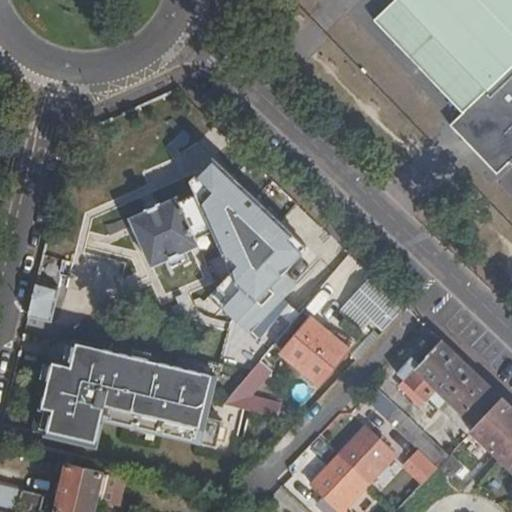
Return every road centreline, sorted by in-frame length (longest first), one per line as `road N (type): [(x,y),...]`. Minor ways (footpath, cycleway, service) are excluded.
road 1 (residential): [(511,340),(224,67),(171,39)]
road 2 (residential): [(0,332),(58,81)]
road 3 (residential): [(58,81),(121,77),(171,39)]
